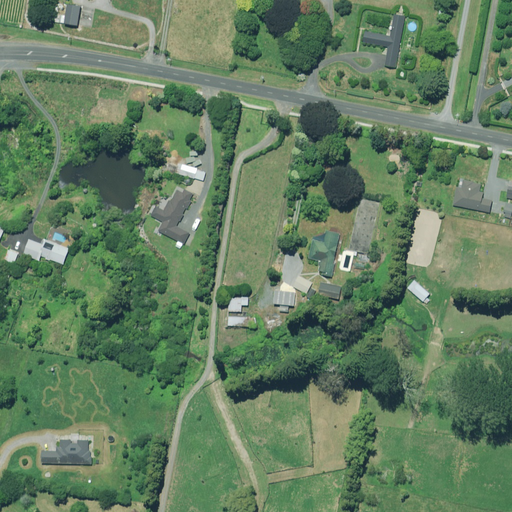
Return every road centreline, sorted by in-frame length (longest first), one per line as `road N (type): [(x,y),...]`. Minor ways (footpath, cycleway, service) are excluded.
road 1 (tertiary): [(444,128),(120,64),(0,52)]
road 2 (unclassified): [(444,128),(467,0)]
